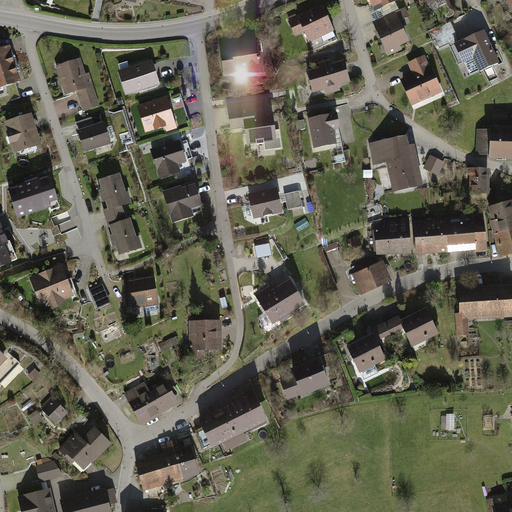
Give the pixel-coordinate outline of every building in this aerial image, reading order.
[(376,0),(381,12),(408,0),(376,0)] [(330,4),(300,15),(311,48),(342,38),(330,4)] [(407,14),(385,23),(395,50),(417,41),(407,14)] [(461,42),(455,24),(434,30),(440,49),(461,42)] [(486,32),(452,48),(461,67),(475,61),(481,75),(502,66),(486,32)] [(262,41),(224,48),(229,72),(266,65),(262,41)] [(10,45),(0,48),(0,92),(24,84),(10,45)] [(348,53),(316,63),(326,96),(358,86),(348,53)] [(64,88),(70,113),(103,105),(91,55),(65,61),(71,87),(64,88)] [(417,77),(402,83),(411,106),(442,93),(427,58),(412,65),(417,77)] [(153,63),(119,73),(126,97),(160,87),(153,63)] [(168,100),(138,108),(145,136),(176,127),(168,100)] [(237,105),(238,124),(253,123),(255,142),(278,141),(275,102),(237,105)] [(495,110),(495,123),(509,123),(510,111),(495,110)] [(336,114),(309,120),(315,147),(335,143),(332,128),(338,127),(336,114)] [(29,115),(7,123),(19,154),(41,147),(29,115)] [(76,124),(86,155),(112,147),(106,126),(96,129),(93,119),(76,124)] [(511,128),(491,128),(491,161),(511,161),(511,128)] [(369,144),(373,165),(386,162),(393,193),(426,186),(415,135),(369,144)] [(181,142),(150,151),(159,180),(180,174),(178,167),(188,164),(181,142)] [(430,156),(423,168),(438,176),(445,164),(430,156)] [(487,172),(472,171),(472,199),(496,199),(496,189),(487,189),(487,172)] [(50,175),(9,189),(19,217),(60,203),(50,175)] [(119,175),(102,180),(105,191),(102,192),(105,201),(108,200),(111,209),(105,211),(107,219),(123,214),(121,205),(128,203),(119,175)] [(196,185),(163,195),(172,224),(205,214),(196,185)] [(279,190),(249,196),(254,220),(284,214),(279,190)] [(300,192),(285,195),(289,211),(304,208),(300,192)] [(511,203),(489,209),(501,256),(511,253),(511,203)] [(415,222),(417,255),(487,251),(485,213),(460,214),(461,219),(415,222)] [(122,243),(125,253),(142,248),(133,220),(126,222),(123,214),(107,219),(110,226),(116,225),(119,234),(115,235),(118,244),(122,243)] [(376,226),(377,256),(413,254),(411,218),(384,219),(384,226),(376,226)] [(0,228),(0,266),(14,261),(0,228)] [(348,240),(353,251),(363,246),(359,236),(348,240)] [(257,247),(259,259),(273,257),(271,244),(257,247)] [(384,263),(354,277),(363,296),(393,283),(384,263)] [(61,269),(32,279),(43,313),(73,303),(61,269)] [(297,275),(265,292),(280,320),(312,303),(297,275)] [(153,277),(130,280),(134,307),(157,304),(153,277)] [(511,285),(467,286),(468,315),(511,314),(511,285)] [(380,331),(356,343),(369,368),(393,355),(385,341),(411,327),(420,345),(444,333),(430,307),(410,317),(405,307),(376,323),(380,331)] [(218,322),(195,322),(195,350),(218,349),(218,322)] [(172,340),(162,342),(163,350),(173,348),(172,340)] [(7,360),(0,366),(0,386),(8,379),(21,365),(11,356),(7,360)] [(331,385),(321,358),(292,369),(295,377),(281,382),(288,401),(331,385)] [(145,385),(126,396),(141,423),(175,404),(164,384),(149,392),(145,385)] [(202,423),(213,447),(224,443),(227,450),(247,441),(244,433),(267,423),(252,393),(235,401),(237,406),(202,423)] [(69,413),(53,397),(41,408),(57,424),(69,413)] [(74,436),(60,450),(82,472),(111,443),(96,428),(80,443),(74,436)] [(137,464),(144,489),(197,475),(189,449),(173,453),(171,445),(162,448),(164,456),(137,464)] [(54,462),(38,466),(41,481),(63,475),(54,462)] [(55,511),(50,489),(23,495),(23,497),(20,498),(23,511),(55,511)] [(117,502),(114,489),(62,502),(64,511),(111,511),(109,504),(117,502)] [(511,511),(511,501),(503,502),(504,511),(511,511)]
